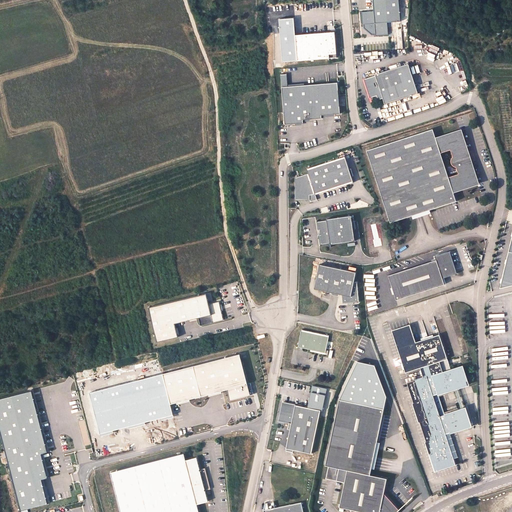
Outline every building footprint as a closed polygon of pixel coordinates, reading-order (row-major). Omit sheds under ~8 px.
[(372,0),(373,11),(361,12),(362,24),(363,24),(363,28),(371,35),(374,34),(375,36),(387,35),(386,22),(400,22),(398,0),(372,0)] [(335,32),(296,35),(298,61),(331,58),(330,54),(337,53),(335,32)] [(409,65),(364,79),(371,102),(383,98),(385,105),(418,94),(409,65)] [(338,83),(281,87),(284,125),(303,123),(303,120),(321,118),(321,115),(340,113),(338,83)] [(464,154),(467,153),(460,132),(437,140),(434,129),(368,150),(390,222),(456,201),(453,190),(476,183),(469,162),(466,163),(467,163),(467,162),(467,161),(467,160),(467,159),(467,158),(466,158),(466,157),(466,156),(465,156),(465,155),(464,155),(464,154)] [(344,155),(306,168),(308,173),(295,177),(295,199),(310,199),(310,194),(311,194),(314,193),(315,192),(315,194),(353,181),(351,174),(348,165),(344,155)] [(326,220),(317,221),(318,231),(321,231),(321,234),(319,235),(320,244),(330,243),(330,244),(355,240),(353,229),(352,220),(351,215),(326,218),(326,220)] [(511,238),(499,287),(511,283),(511,238)] [(450,251),(435,256),(436,260),(388,275),(396,300),(444,284),(442,278),(457,274),(450,251)] [(356,272),(319,264),(314,289),(332,292),(338,293),(342,294),(343,303),(359,302),(357,281),(354,282),(356,272)] [(207,295),(149,308),(156,341),(178,336),(175,322),(198,317),(200,324),(223,319),(219,300),(209,303),(207,295)] [(439,471),(457,465),(447,436),(469,429),(463,411),(447,416),(442,403),(437,405),(435,397),(439,395),(440,397),(456,391),(459,390),(466,388),(459,369),(451,372),(439,334),(416,342),(410,324),(392,330),(406,373),(421,368),(424,377),(409,382),(439,471)] [(329,335),(302,330),(298,347),(319,352),(324,353),(325,353),(329,335)] [(170,404),(228,389),(230,400),(254,394),(251,383),(248,384),(240,353),(163,373),(170,404)] [(462,368),(459,369),(466,388),(469,387),(462,368)] [(459,390),(456,391),(463,411),(469,429),(472,428),(459,390)] [(33,391),(0,399),(0,428),(21,511),(49,504),(42,480),(48,478),(42,454),(48,453),(33,391)] [(339,400),(325,465),(329,465),(326,478),(344,482),(339,507),(361,511),(360,511),(397,511),(399,510),(384,493),(387,479),(370,475),(384,409),(339,400)] [(321,410),(282,402),(278,422),(292,425),(287,448),(312,453),(321,410)] [(184,453),(110,472),(120,511),(198,511),(197,504),(208,501),(205,490),(204,490),(204,489),(210,488),(205,469),(199,470),(199,469),(197,457),(186,460),(184,453)] [(268,510),(263,511),(262,511),(303,511),(302,502),(268,510)]
